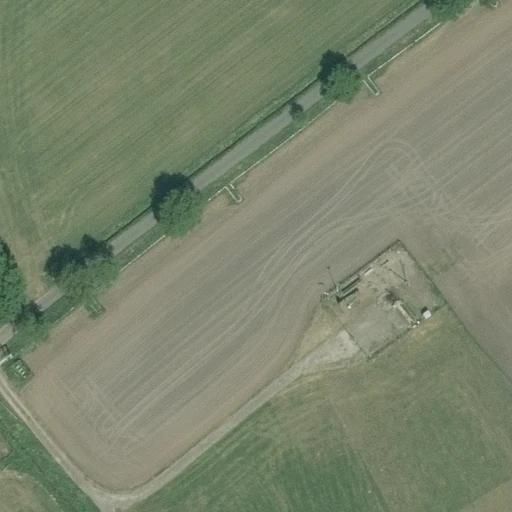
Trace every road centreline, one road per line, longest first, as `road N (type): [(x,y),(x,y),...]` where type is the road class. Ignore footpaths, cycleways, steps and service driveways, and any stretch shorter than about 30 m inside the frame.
road 1 (residential): [(444,0),(0,344)]
road 2 (track): [(0,381),(93,497),(122,503),(151,489),(332,343)]
